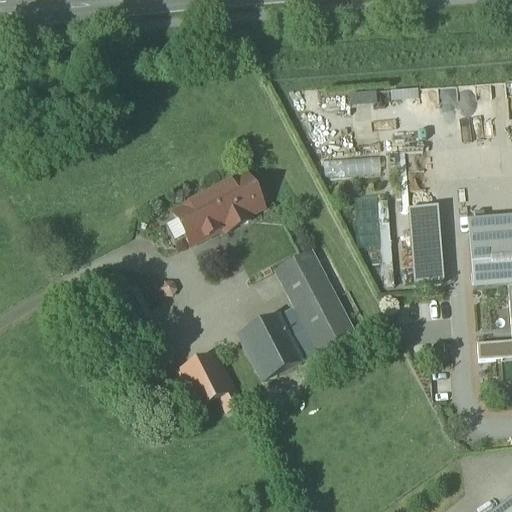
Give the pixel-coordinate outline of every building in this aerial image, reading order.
[(246,180),(174,218),(190,250),(224,233),(226,237),(251,224),(249,219),(263,212),(246,180)] [(436,212),(407,215),(413,290),(442,287),(436,212)] [(511,220),(466,224),(471,293),(507,291),(511,346),(476,349),(477,366),(511,362),(511,220)] [(310,257),(276,275),(295,311),(277,321),(301,367),(353,340),(310,257)] [(141,325),(117,286),(93,299),(117,339),(141,325)] [(277,321),(239,341),(263,387),(301,367),(277,321)] [(216,358),(175,379),(193,414),(234,394),(216,358)] [(511,511),(511,502),(499,511),(511,511)]
